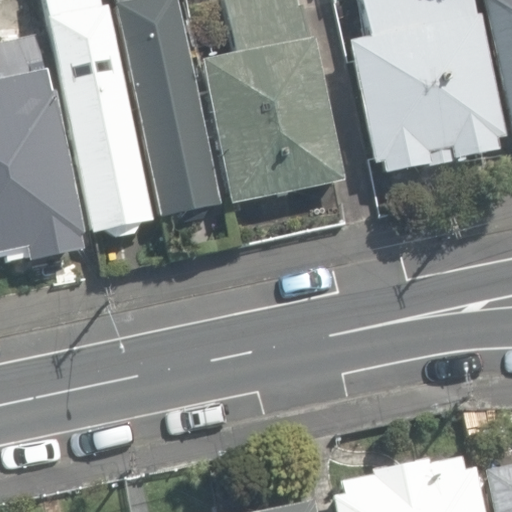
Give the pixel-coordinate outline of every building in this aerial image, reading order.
[(40,0),(89,234),(102,232),(112,241),(131,237),(138,223),(150,221),(105,7),(97,9),(95,0),(40,0)] [(168,217),(180,225),(199,221),(207,210),(218,208),(172,0),(115,0),(116,5),(112,6),(157,219),(168,217)] [(197,62),(227,205),(340,181),(310,38),(307,39),(300,6),(296,7),(294,0),(220,0),(232,55),(197,62)] [(378,163),(380,174),(425,164),(426,169),(449,164),(449,160),(495,150),(493,139),(503,137),(477,14),(472,15),(469,0),(357,0),(366,39),(345,44),(370,164),(378,163)] [(511,0),(478,0),(511,151),(511,0)] [(47,93),(36,39),(0,46),(0,259),(4,259),(4,263),(26,258),(26,263),(80,252),(77,236),(81,235),(52,92),(47,93)] [(479,511),(470,467),(459,469),(456,457),(427,463),(426,460),(367,472),(367,476),(337,482),(339,494),(327,497),(330,511),(479,511)] [(511,511),(511,465),(481,472),(489,511),(511,511)]
